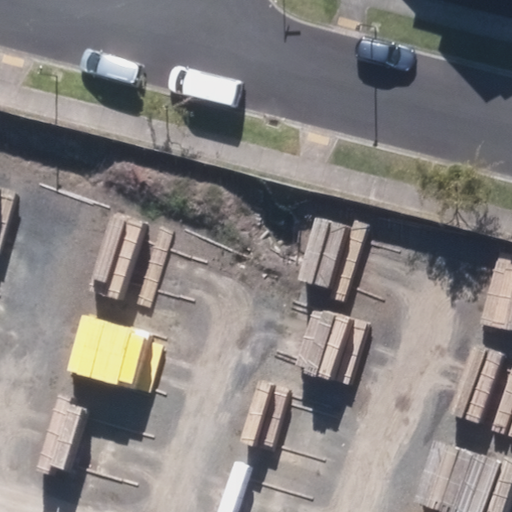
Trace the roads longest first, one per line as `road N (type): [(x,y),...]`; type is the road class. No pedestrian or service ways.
road 1 (residential): [(173,46),(511,133)]
road 2 (residential): [(0,2),(173,46)]
